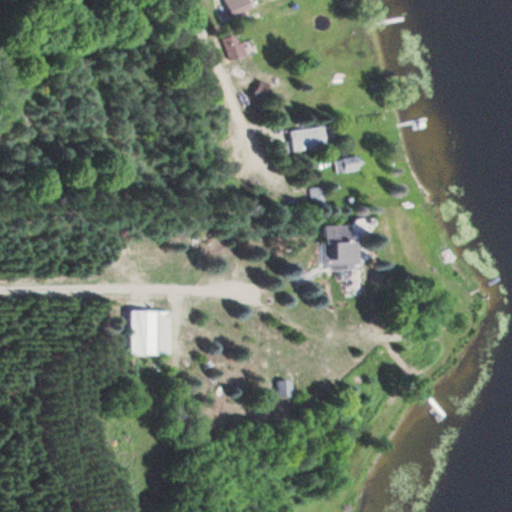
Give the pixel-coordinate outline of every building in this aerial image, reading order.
[(247,10),(243,0),(238,0),(221,5),(225,18),(247,10)] [(214,40),(224,61),(241,54),(231,32),(214,40)] [(246,92),(259,104),(269,93),(256,81),(246,92)] [(284,131),(287,152),(319,147),(316,127),(284,131)] [(355,170),(351,156),(330,162),(334,176),(355,170)] [(317,265),(347,265),(347,226),(317,226),(317,265)] [(163,357),(163,311),(119,311),(119,357),(163,357)]
